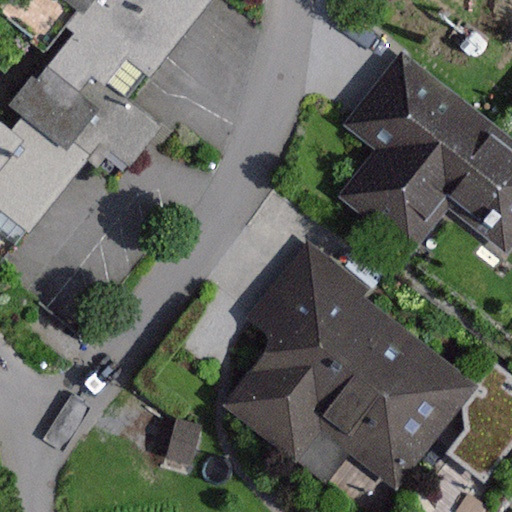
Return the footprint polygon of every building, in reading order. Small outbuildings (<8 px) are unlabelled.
[(87,147),(100,131),(131,157),(160,122),(129,96),(207,0),(90,0),(83,9),(88,13),(22,94),(47,114),(87,147)] [(72,0),(83,9),(90,0),(72,0)] [(389,145),(352,192),(417,242),(453,195),(511,240),(511,132),(410,54),(357,121),(389,145)] [(0,170),(0,198),(32,225),(93,151),(87,147),(47,114),(26,139),(0,170)] [(0,170),(26,139),(0,118),(0,170)] [(301,451),(327,418),(402,478),(478,383),(364,293),(370,286),(317,244),(260,315),(289,338),(238,402),(301,451)]
